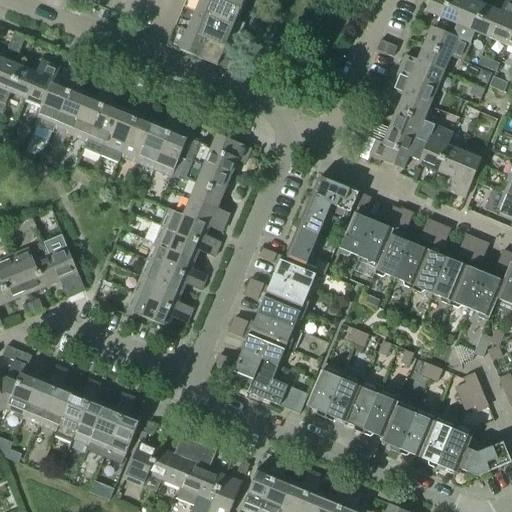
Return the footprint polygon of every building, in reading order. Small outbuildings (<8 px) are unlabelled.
[(236,21),(241,10),(216,0),(200,0),(195,13),(241,32),(244,25),(236,21)] [(254,0),(216,0),(241,10),(244,0),(248,0),(253,2),(254,0)] [(451,37),(466,0),(430,0),(425,13),(439,18),(434,30),(451,37)] [(478,19),(484,7),(468,0),(466,0),(451,37),(469,44),(474,33),(486,38),(484,42),(487,43),(488,39),(489,40),(495,26),(478,19)] [(506,46),(511,32),(511,3),(504,1),(499,13),(484,7),(478,19),(495,26),(489,40),(488,39),(487,43),(489,44),(490,40),(506,46)] [(241,32),(195,13),(187,32),(225,48),(230,36),(238,40),(241,32)] [(461,63),(469,44),(451,37),(434,30),(431,28),(424,46),(437,51),(430,68),(443,73),(446,74),(448,71),(444,70),(449,58),(461,63)] [(220,59),(225,48),(187,32),(179,51),(187,55),(225,71),(228,62),(220,59)] [(384,55),(388,45),(380,41),(376,51),(384,55)] [(17,54),(21,46),(11,42),(7,50),(17,54)] [(392,58),(396,48),(388,45),(384,55),(392,58)] [(437,51),(424,46),(417,62),(405,56),(398,74),(436,90),(442,74),(446,76),(446,74),(443,73),(430,68),(437,51)] [(31,87),(14,80),(20,67),(3,61),(0,67),(0,103),(5,106),(10,94),(22,99),(20,102),(23,103),(24,100),(25,100),(31,87)] [(53,81),(54,82),(59,69),(40,62),(35,74),(20,67),(14,80),(31,87),(25,100),(24,100),(23,103),(25,104),(27,101),(42,107),(53,81)] [(54,127),(77,73),(69,70),(65,81),(69,84),(67,87),(54,82),(53,81),(42,107),(37,119),(54,127)] [(71,134),(87,95),(74,90),(75,86),(80,87),(84,77),(77,73),(54,127),(71,134)] [(370,88),(374,78),(366,74),(362,84),(370,88)] [(436,90),(398,74),(390,92),(402,97),(396,112),(409,118),(416,101),(429,107),(428,108),(432,109),(433,107),(429,106),(436,90)] [(378,91),(383,81),(374,78),(370,88),(378,91)] [(88,141),(110,87),(102,84),(98,95),(102,97),(100,101),(87,95),(71,134),(87,140),(88,141)] [(83,150),(101,157),(104,147),(120,109),(107,104),(108,100),(113,101),(117,90),(110,87),(88,141),(87,140),(83,150)] [(121,154),(143,101),(136,98),(131,109),(135,111),(134,115),(120,109),(104,147),(121,154)] [(138,161),(153,123),(140,117),(142,114),(146,115),(151,104),(143,101),(121,154),(138,161)] [(434,127),(422,122),(427,110),(431,112),(432,109),(428,108),(429,107),(416,101),(409,118),(396,112),(389,129),(426,144),(434,127)] [(154,168),(176,115),(169,112),(164,122),(168,125),(167,129),(153,123),(138,161),(154,168)] [(172,175),(188,137),(173,131),(175,128),(180,129),(184,118),(176,115),(154,168),(172,175)] [(461,153),(463,149),(461,148),(459,152),(447,147),(452,135),(434,127),(426,144),(419,162),(418,165),(436,172),(441,160),(458,166),(463,153),(461,153)] [(419,162),(426,144),(389,129),(383,145),(375,142),(369,157),(402,171),(408,157),(419,162)] [(243,165),(250,150),(217,136),(211,149),(193,141),(185,159),(229,177),(236,162),(243,165)] [(465,199),(480,161),(464,154),(465,150),(463,149),(461,153),(463,153),(458,166),(441,160),(436,172),(451,179),(446,191),(465,199)] [(223,194),(229,177),(185,159),(178,177),(196,184),(191,196),(187,195),(187,197),(190,199),(190,200),(203,205),(210,189),(223,194)] [(338,209),(347,188),(336,183),(335,185),(319,178),(311,197),(338,209)] [(511,179),(510,179),(503,195),(511,199),(511,179)] [(425,198),(429,188),(421,185),(417,195),(425,198)] [(350,214),(359,192),(347,188),(338,209),(350,214)] [(433,202),(437,192),(429,188),(425,198),(433,202)] [(228,215),(216,210),(223,194),(210,189),(203,205),(190,200),(190,199),(187,197),(186,199),(189,201),(183,216),(183,217),(209,228),(208,228),(221,233),(228,215)] [(511,199),(503,195),(495,213),(511,219),(511,199)] [(358,258),(373,223),(362,218),(361,214),(364,213),(370,199),(362,196),(337,254),(347,258),(350,255),(358,258)] [(318,237),(326,216),(345,224),(350,214),(338,209),(311,197),(298,228),(318,237)] [(375,270),(399,212),(392,209),(387,222),(388,226),(384,227),(373,223),(358,258),(367,262),(367,266),(375,270)] [(394,279),(409,244),(398,240),(397,235),(404,234),(412,215),(400,210),(399,212),(375,270),(373,275),(382,279),(386,276),(394,279)] [(203,241),(208,228),(209,228),(183,217),(183,216),(171,211),(163,229),(216,251),(220,243),(209,239),(207,243),(203,241)] [(411,291),(438,226),(427,221),(418,240),(423,246),(419,248),(409,244),(394,279),(402,283),(402,287),(411,291)] [(432,295),(446,259),(436,255),(435,251),(442,250),(450,230),(438,226),(411,291),(420,295),(423,292),(432,295)] [(309,257),(318,237),(298,228),(285,259),(284,260),(320,274),(320,275),(323,276),(328,265),(309,257)] [(216,251),(163,229),(156,245),(195,261),(201,248),(204,250),(203,254),(213,259),(216,251)] [(449,307),(476,241),(464,236),(456,256),(460,262),(457,264),(446,259),(432,295),(440,298),(440,303),(449,307)] [(469,311),(484,275),(474,271),(473,267),(480,266),(488,246),(476,241),(449,307),(457,310),(461,308),(469,311)] [(191,270),(195,261),(156,245),(150,262),(203,284),(206,277),(195,272),(193,276),(189,275),(191,270)] [(82,287),(66,248),(50,255),(48,252),(46,253),(47,256),(49,256),(54,269),(37,275),(43,288),(58,282),(66,300),(78,295),(75,289),(82,287)] [(47,256),(46,253),(44,254),(45,257),(33,262),(28,250),(10,257),(26,295),(43,288),(37,275),(54,269),(49,256),(47,256)] [(317,283),(320,275),(320,274),(284,260),(285,259),(263,250),(259,258),(272,264),(276,262),(278,266),(273,277),(309,292),(312,284),(317,283)] [(487,323),(493,309),(511,265),(511,262),(511,256),(502,252),(494,272),(498,277),(494,280),(484,275),(469,311),(477,314),(478,319),(487,323)] [(26,295),(10,257),(0,261),(0,290),(4,289),(9,302),(26,295)] [(203,284),(150,262),(143,279),(181,295),(186,281),(190,283),(189,287),(200,292),(203,284)] [(511,316),(511,265),(493,309),(511,317),(511,316)] [(305,300),(309,292),(273,277),(268,288),(264,290),(263,286),(250,280),(247,288),(304,312),(308,304),(305,300)] [(175,308),(181,295),(143,279),(136,296),(189,317),(192,310),(181,305),(179,309),(175,308)] [(301,321),(304,312),(247,288),(243,296),(256,301),(260,300),(262,304),(257,315),(293,329),(296,321),(301,321)] [(0,323),(0,306),(9,302),(4,289),(0,290),(0,327),(1,327),(0,323)] [(171,319),(173,315),(176,316),(175,321),(186,325),(189,317),(136,296),(129,313),(167,329),(171,319)] [(42,310),(38,300),(29,304),(34,314),(42,310)] [(34,314),(29,304),(21,307),(25,317),(34,314)] [(301,333),(293,329),(257,315),(253,326),(249,327),(247,324),(234,318),(231,326),(289,350),(293,352),(301,333)] [(285,358),(289,350),(231,326),(228,334),(241,339),(245,338),(246,341),(242,352),(261,361),(277,367),(281,359),(285,358)] [(355,345),(360,333),(352,330),(347,342),(355,345)] [(501,342),(503,335),(494,331),(490,341),(491,343),(492,345),(501,342)] [(363,348),(368,336),(360,333),(355,345),(363,348)] [(490,341),(490,340),(481,337),(473,355),(483,359),(488,347),(492,345),(491,343),(490,341)] [(385,358),(390,346),(382,342),(377,354),(385,358)] [(10,360),(14,350),(6,347),(2,357),(10,360)] [(501,358),(497,347),(489,350),(487,355),(489,359),(494,361),(501,358)] [(18,364),(23,354),(14,350),(10,360),(13,362),(18,364)] [(247,394),(261,361),(242,352),(237,363),(233,365),(232,361),(219,356),(215,364),(234,372),(228,386),(247,394)] [(408,367),(413,355),(405,352),(400,364),(408,367)] [(27,367),(31,357),(23,354),(18,364),(24,366),(27,367)] [(307,396),(272,381),(277,367),(261,361),(247,394),(299,416),(307,396)] [(23,417),(39,378),(22,371),(24,366),(18,364),(13,362),(6,379),(6,378),(0,380),(0,395),(5,409),(23,417)] [(324,420),(344,372),(324,364),(306,408),(316,412),(314,415),(324,420)] [(428,380),(433,368),(426,365),(421,377),(428,380)] [(40,423),(62,370),(54,367),(50,378),(54,380),(52,384),(39,378),(23,417),(40,423)] [(437,383),(442,371),(433,368),(428,380),(437,383)] [(54,436),(72,392),(59,387),(61,383),(65,384),(70,373),(62,370),(40,423),(56,430),(54,436)] [(344,424),(359,388),(340,380),(344,372),(324,420),(334,424),(335,420),(344,424)] [(481,391),(475,378),(471,375),(463,379),(465,384),(455,388),(460,400),(481,391)] [(511,384),(508,375),(501,379),(499,383),(502,389),(511,384)] [(362,435),(381,387),(362,380),(359,388),(344,424),(353,427),(352,431),(362,435)] [(71,443),(95,384),(88,381),(83,392),(87,394),(86,398),(72,392),(54,436),(71,443)] [(90,444),(105,406),(96,402),(92,400),(94,397),(98,398),(103,387),(95,384),(71,443),(73,437),(90,444)] [(511,384),(502,389),(508,405),(511,407),(511,384)] [(381,439),(399,399),(401,396),(381,387),(362,435),(371,439),(373,436),(381,439)] [(487,405),(481,391),(460,400),(465,412),(475,407),(477,413),(485,410),(487,405)] [(106,451),(128,398),(121,394),(116,405),(120,408),(119,411),(105,406),(90,444),(106,451)] [(124,458),(140,420),(125,414),(127,410),(131,412),(136,401),(128,398),(106,451),(124,458)] [(398,455),(417,407),(399,399),(381,439),(380,443),(389,447),(388,451),(398,455)] [(418,459),(436,415),(417,407),(398,455),(407,459),(409,455),(418,459)] [(436,471),(452,431),(456,423),(436,415),(418,459),(427,463),(425,466),(436,471)] [(151,437),(155,427),(147,424),(143,433),(151,437)] [(458,470),(471,439),(452,431),(436,471),(445,474),(447,471),(456,475),(458,470)] [(180,489),(195,451),(189,448),(192,442),(180,437),(173,456),(157,449),(152,462),(168,469),(163,482),(162,481),(160,485),(163,486),(164,482),(180,489)] [(511,464),(503,444),(484,451),(481,443),(471,439),(458,470),(477,478),(511,464)] [(168,469),(152,462),(157,449),(139,442),(124,480),(142,488),(147,475),(159,480),(158,484),(160,485),(162,481),(163,482),(168,469)] [(224,477),(208,470),(216,452),(204,447),(202,453),(195,451),(180,489),(195,495),(200,482),(218,490),(224,477)] [(252,511),(260,511),(281,461),(274,458),(269,469),(273,471),(272,475),(257,469),(241,507),(252,511)] [(279,511),(292,483),(278,478),(280,474),(284,475),(289,464),(281,461),(260,511),(279,511)] [(245,476),(249,466),(241,462),(236,472),(245,476)] [(299,511),(314,475),(307,472),(302,482),(306,485),(305,489),(292,483),(279,511),(299,511)] [(318,511),(325,497),(311,491),(313,488),(318,489),(322,478),(314,475),(299,511),(318,511)] [(229,511),(241,484),(224,477),(218,490),(200,482),(195,495),(197,496),(196,500),(198,501),(200,497),(212,502),(207,511),(229,511)] [(338,511),(348,489),(340,485),(336,496),(340,499),(338,502),(325,497),(318,511),(338,511)] [(358,511),(359,511),(349,507),(345,505),(346,501),(351,502),(355,492),(348,489),(338,511),(358,511)]
